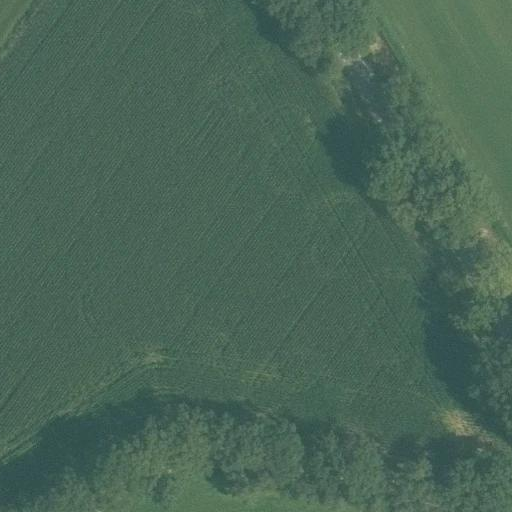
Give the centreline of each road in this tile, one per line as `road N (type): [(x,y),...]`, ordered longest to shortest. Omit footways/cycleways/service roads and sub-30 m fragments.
road 1 (secondary): [(511,343),(312,0)]
road 2 (track): [(96,511),(146,478),(189,464),(476,511)]
